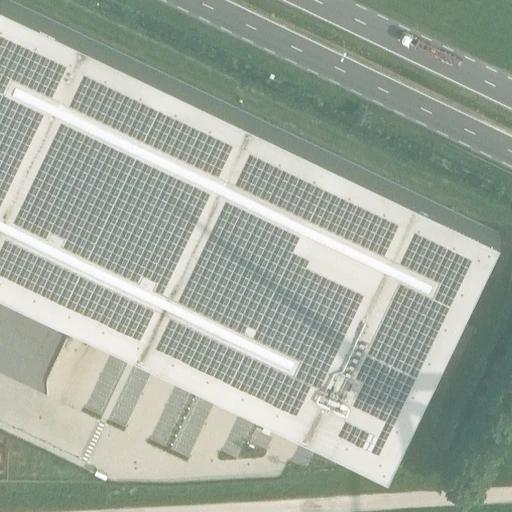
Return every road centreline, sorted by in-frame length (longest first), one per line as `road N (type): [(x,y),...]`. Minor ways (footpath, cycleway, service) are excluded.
road 1 (secondary): [(200,0),(511,149)]
road 2 (secondary): [(511,90),(320,0)]
